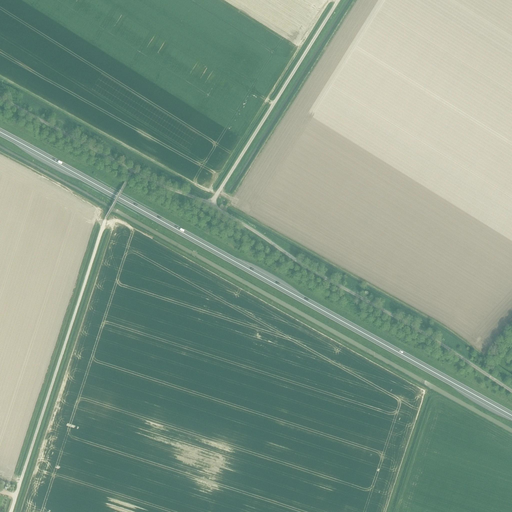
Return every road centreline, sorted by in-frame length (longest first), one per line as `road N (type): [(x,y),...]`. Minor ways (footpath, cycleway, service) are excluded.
road 1 (trunk): [(511,415),(0,132)]
road 2 (unclassified): [(511,391),(209,203)]
road 3 (unclassified): [(10,511),(105,218)]
road 4 (unclassified): [(209,203),(337,0)]
road 5 (unclassified): [(209,203),(0,96)]
